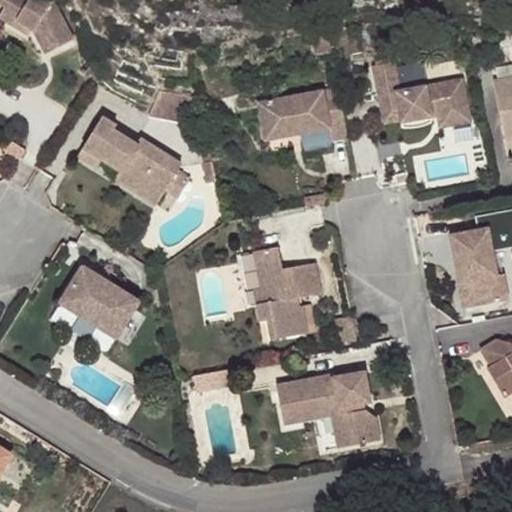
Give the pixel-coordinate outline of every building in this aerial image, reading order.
[(68,34),(50,3),(44,7),(33,0),(0,0),(0,9),(0,10),(17,21),(15,24),(26,32),(35,37),(44,56),(73,43),(68,34)] [(0,24),(22,38),(26,32),(15,24),(17,21),(0,10),(0,24)] [(431,110),(434,123),(473,117),(464,73),(397,82),(391,53),(370,57),(383,119),(431,110)] [(506,135),(511,133),(511,77),(488,80),(495,114),(502,112),(506,135)] [(329,136),(346,131),(339,96),(324,99),(321,88),(256,100),(263,137),(326,124),(329,136)] [(156,122),(195,151),(192,119),(160,104),(156,122)] [(495,114),(499,135),(506,135),(502,112),(495,114)] [(153,214),(163,198),(173,180),(177,172),(139,148),(135,154),(114,139),(116,135),(101,128),(78,166),(94,176),(100,166),(121,180),(115,189),(153,214)] [(511,133),(506,135),(499,135),(503,157),(511,155),(511,133)] [(173,180),(163,198),(176,207),(188,187),(173,180)] [(461,310),(508,301),(504,272),(495,273),(490,248),(487,228),(447,238),(453,266),(459,264),(463,281),(456,282),(461,310)] [(504,272),(508,301),(511,300),(511,271),(506,245),(490,248),(495,273),(504,272)] [(263,285),(254,290),(260,321),(270,320),(273,340),(311,332),(306,305),(300,307),(297,296),(319,292),(312,259),(289,262),(292,280),(284,282),(280,263),(277,246),(256,250),(263,285)] [(250,290),(254,290),(263,285),(256,250),(242,253),(250,290)] [(289,262),(280,263),(284,282),(292,280),(289,262)] [(60,313),(115,346),(137,311),(83,277),(60,313)] [(334,320),(338,344),(355,341),(351,316),(334,320)] [(511,346),(498,339),(485,351),(495,368),(490,373),(505,399),(511,394),(511,346)] [(200,388),(234,383),(232,368),(198,373),(200,388)] [(353,428),(356,445),(382,439),(377,416),(364,410),(363,404),(373,401),(364,371),(334,379),(333,374),(277,385),(283,418),(306,413),(308,423),(331,418),(334,434),(353,428)] [(285,427),(308,423),(306,413),(283,418),(285,427)] [(337,450),(356,445),(353,428),(334,434),(337,450)] [(0,511),(0,475),(9,462),(0,457),(0,511)] [(0,511),(9,511),(19,498),(0,485),(0,511)]
